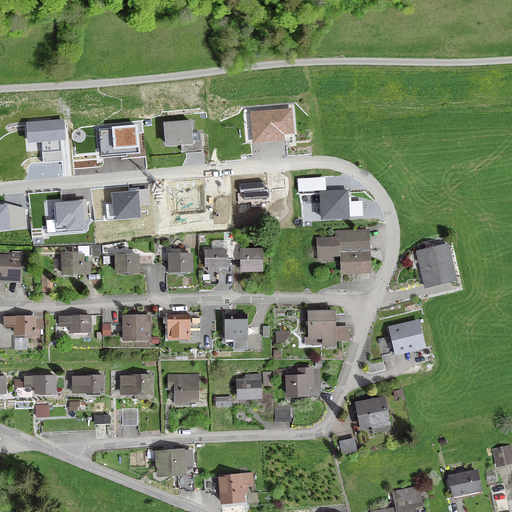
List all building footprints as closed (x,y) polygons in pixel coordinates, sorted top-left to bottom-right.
[(291,110),(251,113),(254,143),(284,140),(283,133),(293,132),(291,110)] [(63,120),(27,122),(29,141),(43,140),(45,162),(61,161),(59,138),(65,138),(63,120)] [(191,122),(167,124),(169,145),(194,143),(191,122)] [(138,126),(99,129),(102,155),(140,153),(138,126)] [(265,181),(240,183),(241,200),(267,198),(265,181)] [(197,189),(173,191),(175,211),(199,208),(197,189)] [(348,191),(321,192),(322,219),(349,218),(348,191)] [(138,192),(113,193),(115,218),(140,216),(138,192)] [(82,202),(56,204),(58,230),(84,227),(82,202)] [(7,206),(0,206),(0,231),(10,230),(7,206)] [(368,272),(368,256),(366,232),(336,233),(336,239),(318,240),(318,255),(337,254),(337,253),(341,253),(342,273),(368,272)] [(90,255),(100,255),(100,246),(88,246),(88,252),(90,252),(90,255)] [(426,286),(454,279),(447,247),(419,254),(426,286)] [(260,250),(240,251),(240,267),(247,267),(247,271),(261,271),(260,250)] [(217,267),(225,267),(225,251),(204,251),(204,267),(208,267),(208,272),(217,272),(217,267)] [(190,255),(169,255),(169,272),(190,272),(190,255)] [(82,273),(88,273),(88,264),(82,264),(82,256),(62,256),(62,274),(82,274),(82,273)] [(116,273),(137,272),(136,256),(116,256),(116,273)] [(0,279),(19,280),(19,264),(6,263),(6,259),(0,258),(0,279)] [(41,276),(42,292),(50,292),(50,276),(41,276)] [(334,346),(334,341),(334,312),(308,313),(308,345),(322,344),(322,346),(334,346)] [(224,336),(246,336),(246,315),(245,315),(245,316),(225,316),(224,315),(224,336)] [(89,333),(88,316),(59,317),(59,327),(70,327),(70,333),(89,333)] [(189,336),(189,328),(189,316),(188,316),(188,317),(167,317),(167,316),(167,337),(189,336)] [(43,329),(43,317),(4,317),(4,327),(14,327),(14,334),(33,333),(33,331),(35,331),(35,329),(43,329)] [(148,337),(147,318),(123,318),(124,337),(148,337)] [(416,323),(387,330),(394,355),(422,348),(416,323)] [(289,332),(276,333),(276,344),(281,343),(289,337),(289,332)] [(25,340),(14,339),(13,350),(25,351),(25,340)] [(311,386),(310,370),(298,370),(299,377),(286,377),(287,396),(306,395),(306,386),(311,386)] [(263,385),(270,385),(270,373),(262,373),(263,385)] [(249,398),(260,397),(259,375),(244,376),(245,381),(236,381),(237,397),(248,396),(249,398)] [(72,376),(72,387),(83,386),(83,393),(102,393),(101,376),(89,376),(89,377),(80,377),(80,376),(72,376)] [(120,376),(120,386),(131,386),(131,392),(150,392),(149,376),(137,376),(137,377),(128,377),(128,376),(120,376)] [(196,376),(174,376),(174,404),(175,404),(187,404),(187,400),(197,400),(197,383),(196,383),(196,376)] [(24,377),(24,387),(35,387),(35,393),(54,393),(54,377),(41,377),(41,378),(32,378),(32,377),(24,377)] [(215,406),(230,406),(230,398),(215,398),(215,406)] [(383,399),(355,405),(360,427),(371,424),(373,432),(389,429),(383,399)] [(274,405),(274,420),(282,420),(290,420),(289,404),(274,405)] [(137,411),(124,411),(124,426),(131,426),(137,426),(137,411)] [(356,451),(355,445),(347,446),(348,453),(356,451)] [(497,465),(511,461),(508,447),(493,450),(497,465)] [(177,473),(178,488),(185,488),(185,490),(193,490),(192,474),(182,474),(180,453),(156,454),(157,466),(160,466),(160,474),(177,473)] [(449,478),(453,495),(479,489),(476,472),(468,474),(468,472),(457,475),(457,476),(449,478)] [(250,473),(219,476),(222,504),(242,502),(241,492),(245,492),(245,486),(251,486),(250,473)] [(414,511),(413,503),(421,501),(420,494),(425,493),(423,486),(391,493),(395,510),(384,511),(414,511)]
